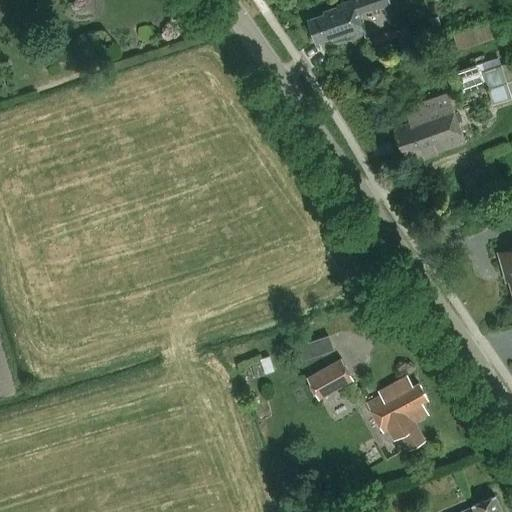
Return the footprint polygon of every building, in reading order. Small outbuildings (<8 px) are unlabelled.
[(363,31),(357,14),(376,7),(377,9),(391,4),(389,0),(352,0),(336,5),(337,7),(323,12),(324,14),(308,20),(309,24),(308,26),(310,32),(313,33),(316,42),(331,37),(332,39),(346,34),(347,36),(363,31)] [(463,30),(469,47),(497,37),(490,20),(463,30)] [(34,22),(29,23),(17,27),(23,48),(41,43),(34,22)] [(395,29),(373,36),(379,55),(401,47),(395,29)] [(492,103),(511,97),(499,58),(453,72),(460,95),(487,87),(492,103)] [(465,142),(450,101),(447,92),(404,108),(409,122),(394,128),(405,157),(426,150),(427,153),(435,150),(436,153),(465,142)] [(489,165),(467,174),(477,200),(499,192),(489,165)] [(511,218),(511,219),(511,249),(498,253),(504,272),(507,271),(511,290),(511,218)] [(302,361),(315,357),(309,341),(297,345),(302,361)] [(270,356),(260,359),(265,373),(274,370),(270,356)] [(342,359),(307,378),(318,399),(353,380),(342,359)] [(366,404),(383,433),(396,425),(409,449),(425,440),(414,422),(428,414),(422,403),(428,399),(419,383),(413,386),(407,375),(378,391),(381,395),(366,404)] [(501,511),(495,495),(472,505),(458,511),(501,511)]
